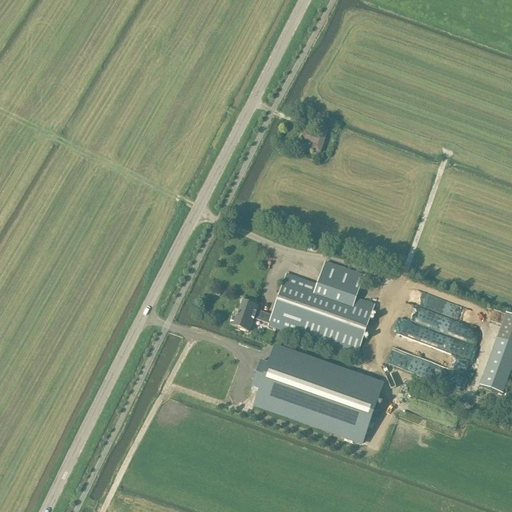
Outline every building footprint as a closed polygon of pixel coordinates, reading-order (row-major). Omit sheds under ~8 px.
[(304,132),(301,140),(314,144),(311,151),(319,153),(326,132),(318,129),(316,136),(304,132)] [(267,328),(356,359),(375,305),(356,299),(364,276),(325,263),(317,285),(286,275),(271,316),(268,325),(267,328)] [(445,301),(441,311),(454,316),(458,306),(445,301)] [(268,325),(271,316),(256,311),(257,308),(242,303),(238,316),(234,314),(230,327),(248,333),(253,320),(268,325)] [(461,388),(480,329),(412,307),(408,320),(404,318),(394,350),(408,355),(403,370),(461,388)] [(511,317),(505,315),(496,340),(479,387),(502,395),(511,368),(511,317)] [(383,384),(274,347),(268,364),(260,361),(251,388),(259,391),(253,408),(362,446),(383,384)]
